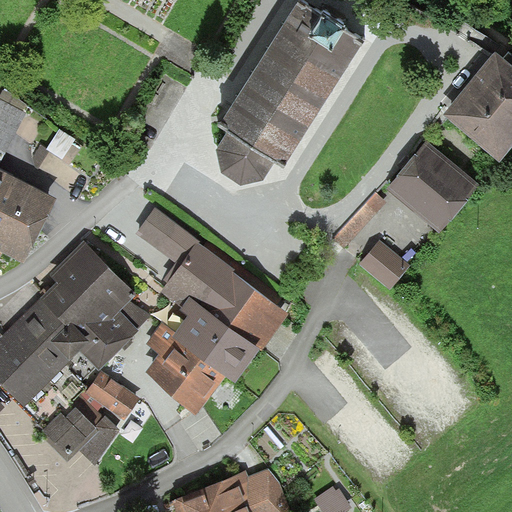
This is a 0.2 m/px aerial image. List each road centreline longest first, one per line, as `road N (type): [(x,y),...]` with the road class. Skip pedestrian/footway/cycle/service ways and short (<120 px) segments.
road 1 (residential): [(106,511),(237,437),(278,391),(327,283)]
road 2 (residential): [(0,285),(92,221),(155,161)]
